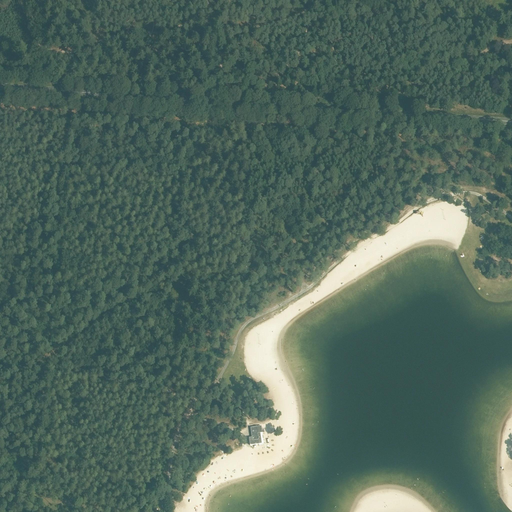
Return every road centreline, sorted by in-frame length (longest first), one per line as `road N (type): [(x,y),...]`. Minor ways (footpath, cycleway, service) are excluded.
road 1 (primary): [(511,124),(0,87)]
road 2 (track): [(0,408),(11,385),(123,303),(179,282),(190,173),(61,164)]
road 3 (track): [(28,511),(61,164)]
road 4 (track): [(179,282),(163,457),(169,467)]
road 5 (track): [(511,38),(467,60),(430,63),(390,38),(370,0)]
road 6 (track): [(206,22),(165,33),(136,29),(64,49),(39,44)]
road 7 (track): [(325,0),(261,26),(206,22)]
